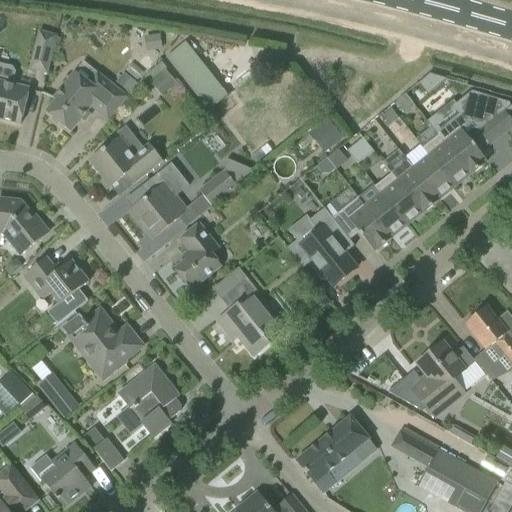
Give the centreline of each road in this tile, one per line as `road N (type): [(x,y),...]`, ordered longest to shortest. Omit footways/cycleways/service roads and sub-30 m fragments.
road 1 (residential): [(0,160),(31,167),(64,191),(249,420)]
road 2 (residential): [(249,420),(511,209)]
road 3 (residential): [(133,511),(249,420)]
